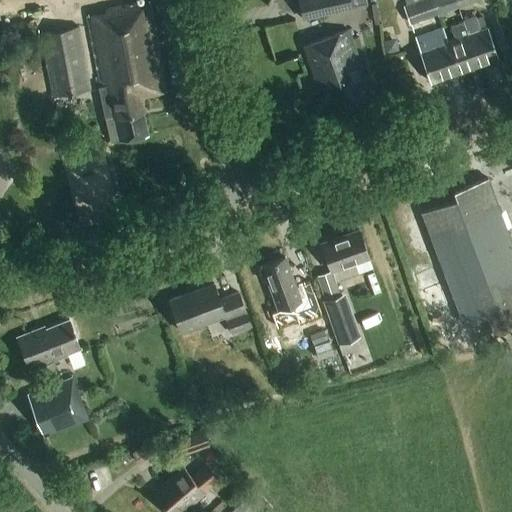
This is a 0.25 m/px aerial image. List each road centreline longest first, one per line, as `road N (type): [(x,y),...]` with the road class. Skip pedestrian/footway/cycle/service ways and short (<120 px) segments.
road 1 (unclassified): [(236,201),(511,100)]
road 2 (unclassified): [(0,287),(236,201)]
road 3 (residential): [(236,201),(183,0)]
